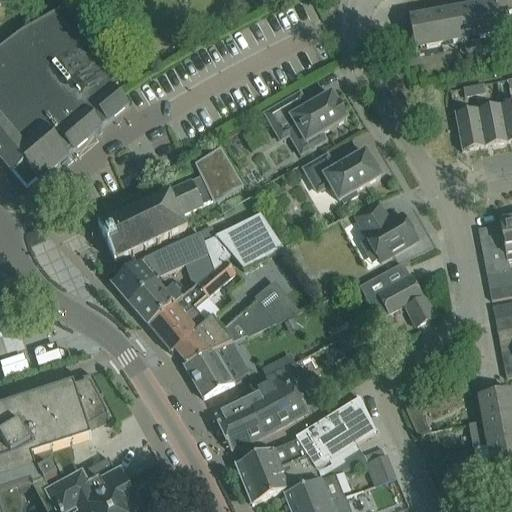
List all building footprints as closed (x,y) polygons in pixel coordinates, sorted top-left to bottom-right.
[(420,12),(408,14),(415,51),(502,35),(499,17),(511,14),(511,0),(486,0),(488,5),(474,7),(473,2),(460,4),(461,10),(448,13),(446,7),(434,9),(435,15),(421,17),(420,12)] [(0,157),(13,175),(25,194),(127,109),(113,93),(116,90),(70,7),(22,34),(0,49),(0,157)] [(473,89),(475,98),(486,96),(484,87),(473,89)] [(463,91),(465,100),(475,98),(473,89),(463,91)] [(347,122),(332,96),(308,110),(300,96),(265,116),(280,142),(298,132),(309,152),(325,143),(322,136),(347,122)] [(511,104),(500,107),(507,145),(511,143),(511,104)] [(500,107),(477,111),(484,149),(507,145),(500,107)] [(477,111),(474,112),(454,116),(462,153),(484,149),(477,111)] [(192,184),(98,226),(115,264),(187,232),(181,219),(204,209),(203,208),(212,203),(214,208),(243,190),(221,151),(194,167),(201,180),(192,184)] [(335,172),(327,159),(303,173),(317,197),(329,190),(339,206),(343,204),(344,206),(358,198),(355,194),(380,179),(365,155),(335,172)] [(389,225),(379,208),(355,222),(380,265),(417,243),(413,235),(414,232),(413,228),(410,226),(406,225),(402,217),(389,225)] [(260,217),(204,245),(208,256),(210,263),(214,274),(225,264),(232,259),(244,273),(284,253),(260,217)] [(508,257),(509,263),(511,262),(511,221),(499,223),(500,227),(503,240),(505,252),(506,257),(508,257)] [(478,231),(480,244),(503,240),(500,227),(478,231)] [(212,228),(202,233),(206,243),(217,238),(212,228)] [(121,275),(109,285),(117,294),(118,294),(129,306),(156,282),(160,278),(186,266),(208,256),(204,245),(201,236),(153,257),(146,263),(144,261),(136,268),(134,266),(122,276),(121,275)] [(480,244),(483,256),(505,252),(503,240),(480,244)] [(483,256),(485,268),(509,263),(508,257),(506,257),(505,252),(483,256)] [(208,256),(186,266),(194,291),(214,274),(210,263),(208,256)] [(485,268),(487,279),(511,275),(509,263),(485,268)] [(174,306),(148,329),(171,356),(175,353),(208,325),(213,321),(220,315),(208,300),(236,277),(225,264),(214,274),(194,291),(187,296),(174,306)] [(421,299),(411,281),(411,282),(402,268),(398,268),(385,276),(360,289),(368,305),(379,299),(389,317),(421,299)] [(487,279),(489,290),(511,286),(511,279),(511,275),(487,279)] [(156,282),(129,306),(148,329),(174,306),(187,296),(177,284),(166,294),(156,282)] [(511,286),(489,290),(491,303),(511,299),(511,286)] [(406,309),(417,328),(436,317),(425,298),(406,309)] [(208,325),(175,353),(187,366),(215,354),(232,346),(276,326),(297,317),(282,299),(265,313),(257,303),(223,333),(213,321),(208,325)] [(511,305),(493,309),(495,322),(511,318),(511,305)] [(511,318),(495,322),(497,334),(511,330),(511,318)] [(511,330),(497,334),(499,345),(511,342),(511,330)] [(511,342),(499,345),(502,357),(511,354),(511,342)] [(187,366),(184,368),(203,401),(234,387),(233,386),(215,354),(187,366)] [(511,354),(502,357),(504,368),(511,366),(511,354)] [(256,400),(214,419),(231,454),(265,438),(308,415),(293,383),(302,379),(296,366),(251,388),(256,400)] [(0,511),(53,511),(45,495),(79,477),(74,466),(71,447),(91,440),(89,433),(109,422),(101,407),(98,401),(103,398),(92,377),(0,407),(0,511)] [(482,424),(511,418),(511,396),(511,393),(478,399),(482,424)] [(297,443),(236,467),(252,507),(283,495),(285,498),(320,484),(316,472),(375,435),(359,400),(350,405),(295,440),(297,443)] [(416,403),(404,408),(418,440),(430,434),(424,420),(417,406),(416,403)] [(487,447),(487,448),(511,443),(511,418),(482,424),(469,427),(473,450),(487,447)] [(483,471),(482,471),(484,482),(501,479),(500,471),(511,468),(511,443),(487,448),(490,465),(483,466),(483,471)] [(424,452),(429,463),(440,457),(435,446),(424,452)] [(383,451),(365,458),(368,466),(386,459),(383,451)] [(429,463),(441,490),(453,485),(443,463),(466,459),(465,452),(440,457),(429,463)] [(386,459),(368,466),(365,467),(374,489),(395,481),(386,459)] [(79,477),(45,495),(53,511),(136,511),(120,475),(118,476),(119,477),(100,486),(99,482),(85,488),(81,479),(79,477)] [(320,484),(285,498),(290,511),(314,511),(343,501),(338,488),(335,478),(320,484)] [(343,501),(314,511),(348,511),(367,504),(363,493),(343,501)]
